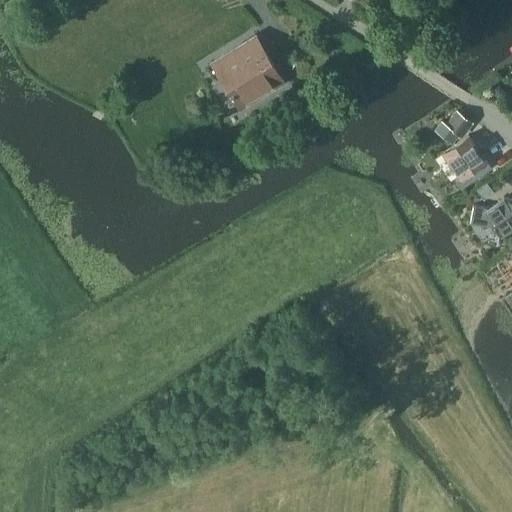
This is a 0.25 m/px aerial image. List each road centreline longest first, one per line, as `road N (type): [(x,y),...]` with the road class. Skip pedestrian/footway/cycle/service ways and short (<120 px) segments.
road 1 (track): [(511,508),(373,290),(347,216),(105,371),(0,241)]
road 2 (residential): [(511,129),(316,0)]
